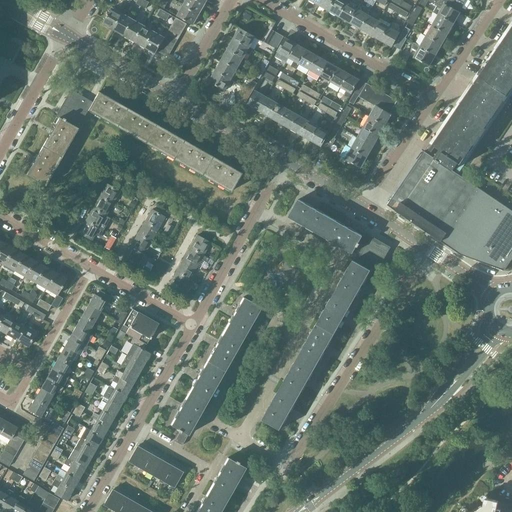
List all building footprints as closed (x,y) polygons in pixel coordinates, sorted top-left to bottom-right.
[(141,7),(145,9),(149,3),(144,0),(141,7)] [(159,7),(164,9),(168,3),(163,0),(159,7)] [(205,4),(197,0),(186,0),(183,6),(199,15),(205,4)] [(321,0),(318,5),(329,11),(335,0),(321,0)] [(335,0),(329,11),(339,17),(347,4),(340,0),(335,0)] [(425,0),(437,6),(440,2),(444,4),(445,4),(460,13),(466,0),(425,0)] [(412,7),(403,2),(401,6),(409,11),(412,7)] [(437,6),(433,12),(438,15),(454,24),(460,13),(445,4),(444,4),(440,2),(437,6)] [(347,4),(339,17),(350,23),(357,10),(347,4)] [(400,8),(391,4),(388,8),(397,13),(400,8)] [(199,15),(183,6),(177,17),(193,26),(199,15)] [(418,6),(413,14),(418,17),(422,9),(418,6)] [(103,24),(114,30),(123,14),(112,8),(103,24)] [(408,13),(400,8),(397,13),(406,18),(408,13)] [(157,16),(162,19),(165,12),(161,10),(157,16)] [(350,23),(360,29),(368,16),(357,10),(350,23)] [(165,12),(162,19),(166,21),(170,15),(165,12)] [(133,20),(123,14),(114,30),(124,36),(133,20)] [(418,17),(413,15),(408,23),(413,26),(418,17)] [(438,15),(433,25),(448,34),(454,24),(438,15)] [(360,29),(371,35),(378,21),(368,16),(360,29)] [(173,24),(183,30),(187,25),(176,19),(173,24)] [(124,36),(135,42),(144,26),(133,20),(124,36)] [(371,35),(381,41),(389,27),(378,21),(371,35)] [(173,24),(170,29),(180,35),(183,30),(173,24)] [(433,25),(426,36),(442,45),(448,34),(433,25)] [(135,42),(145,48),(154,32),(144,26),(135,42)] [(469,151),(511,88),(511,26),(427,153),(436,160),(436,161),(439,164),(440,163),(453,171),(458,163),(460,164),(459,164),(460,165),(469,151)] [(389,27),(381,41),(392,47),(399,33),(389,27)] [(406,28),(402,35),(406,37),(410,30),(406,28)] [(180,35),(170,29),(167,35),(178,41),(180,35)] [(255,38),(240,29),(234,39),(249,48),(255,38)] [(264,43),(272,47),(279,34),(271,30),(264,43)] [(165,38),(154,32),(145,48),(156,54),(157,51),(161,45),(164,40),(165,38)] [(284,37),(279,34),(272,47),(277,50),(284,37)] [(167,35),(165,38),(164,40),(175,46),(178,41),(167,35)] [(402,35),(395,47),(400,50),(407,38),(406,37),(402,35)] [(442,45),(426,36),(420,47),(436,56),(442,45)] [(234,39),(228,50),(243,59),(249,48),(234,39)] [(286,63),(289,58),(296,45),(286,39),(275,57),(286,63)] [(161,45),(172,51),(175,46),(164,40),(161,45)] [(161,45),(157,51),(168,57),(172,51),(161,45)] [(294,61),(291,66),(296,69),(299,64),(307,51),(296,45),(289,58),(294,61)] [(436,56),(420,47),(414,58),(430,66),(436,56)] [(243,59),(228,50),(222,60),(237,69),(243,59)] [(299,64),(309,70),(317,56),(307,51),(299,64)] [(309,70),(320,76),(328,62),(317,56),(309,70)] [(237,69),(222,60),(215,71),(231,80),(237,69)] [(260,68),(264,71),(269,62),(265,60),(260,68)] [(320,76),(330,82),(338,68),(328,62),(320,76)] [(267,71),(276,76),(279,71),(270,66),(267,71)] [(264,71),(260,68),(255,77),(260,80),(264,71)] [(330,82),(341,88),(349,74),(338,68),(330,82)] [(231,80),(215,71),(209,82),(225,91),(231,80)] [(263,77),(272,82),(275,78),(266,73),(263,77)] [(280,78),(288,83),(291,78),(282,73),(280,78)] [(349,74),(341,88),(352,94),(359,80),(349,74)] [(291,78),(288,83),(297,87),(299,83),(291,78)] [(276,84),(284,89),(287,85),(279,80),(276,84)] [(248,89),(252,92),(257,84),(253,81),(248,89)] [(366,84),(361,81),(354,94),(359,97),(366,84)] [(389,113),(396,101),(366,84),(359,97),(376,106),(389,113)] [(287,85),(284,89),(293,94),(296,90),(287,85)] [(301,90),(309,94),(312,90),(303,85),(301,90)] [(240,100),(246,103),(252,92),(248,89),(247,89),(240,100)] [(312,90),(309,94),(318,99),(320,95),(312,90)] [(78,129),(87,111),(92,103),(72,91),(57,117),(59,118),(62,120),(62,118),(65,120),(64,121),(78,129)] [(266,97),(256,91),(248,105),(259,111),(266,97)] [(116,127),(127,109),(98,92),(92,103),(87,111),(116,127)] [(297,96),(305,101),(308,97),(299,92),(297,96)] [(349,102),(354,105),(359,96),(354,94),(349,102)] [(259,111),(269,117),(277,103),(266,97),(259,111)] [(308,97),(305,101),(314,106),(317,101),(308,97)] [(322,101),(330,106),(333,102),(324,97),(322,101)] [(333,102),(330,106),(339,111),(341,107),(333,102)] [(269,117),(279,123),(287,109),(277,103),(269,117)] [(318,108),(326,113),(329,108),(320,104),(318,108)] [(342,115),(347,118),(352,109),(347,106),(342,115)] [(376,106),(370,117),(385,126),(392,115),(389,113),(376,106)] [(329,108),(326,113),(335,118),(338,113),(329,108)] [(145,144),(155,125),(127,109),(116,127),(145,144)] [(286,127),(290,129),(297,115),(287,109),(279,123),(278,125),(285,129),(284,129),(285,129),(286,127)] [(290,129),(300,135),(308,121),(297,115),(290,129)] [(347,118),(342,115),(337,124),(342,126),(347,118)] [(364,127),(379,136),(385,126),(370,117),(364,127)] [(61,158),(78,129),(64,121),(62,120),(59,118),(42,147),(61,158)] [(318,127),(308,121),(300,135),(311,141),(318,127)] [(173,160),(184,141),(155,125),(145,144),(173,160)] [(329,133),(318,127),(311,141),(321,147),(329,133)] [(379,136),(364,127),(358,138),(373,147),(379,136)] [(335,128),(330,136),(335,139),(339,130),(335,128)] [(324,147),(330,150),(336,140),(335,139),(330,136),(324,147)] [(373,147),(358,138),(352,148),(367,157),(373,147)] [(202,176),(212,157),(184,141),(173,160),(202,176)] [(45,186),(61,158),(42,147),(26,176),(45,186)] [(367,157),(352,148),(345,159),(361,168),(367,157)] [(458,175),(453,171),(440,163),(439,164),(436,161),(436,160),(427,153),(424,152),(424,151),(424,152),(391,200),(387,205),(460,254),(464,256),(466,257),(474,260),(476,260),(504,271),(511,259),(511,210),(477,188),(470,183),(459,175),(458,175)] [(230,192),(241,174),(212,157),(202,176),(230,192)] [(106,184),(99,197),(113,204),(120,192),(106,184)] [(99,197),(92,209),(106,216),(113,204),(99,197)] [(321,235),(330,218),(299,200),(289,217),(321,235)] [(92,209),(85,221),(99,228),(106,216),(92,209)] [(151,210),(145,222),(158,230),(165,218),(151,210)] [(363,236),(330,218),(321,235),(353,254),(354,253),(357,247),(358,247),(360,244),(359,243),(361,239),(363,236)] [(99,228),(85,221),(78,233),(92,241),(99,228)] [(145,222),(138,234),(151,242),(158,230),(145,222)] [(138,234),(131,247),(144,254),(151,242),(138,234)] [(111,236),(104,248),(109,250),(115,239),(116,239),(111,236)] [(190,248),(203,256),(210,243),(197,236),(190,248)] [(362,257),(358,263),(370,270),(374,264),(379,267),(389,248),(372,238),(369,243),(361,239),(359,243),(360,244),(358,247),(357,247),(354,253),(362,257)] [(0,246),(0,263),(4,265),(13,249),(2,243),(0,246)] [(144,254),(131,247),(124,259),(137,267),(144,254)] [(183,260),(196,268),(201,259),(206,262),(208,259),(203,256),(190,248),(183,260)] [(4,265),(14,271),(24,255),(13,249),(4,265)] [(14,271),(25,277),(34,261),(24,255),(14,271)] [(183,260),(176,272),(189,280),(196,268),(183,260)] [(25,277),(35,283),(45,267),(34,261),(25,277)] [(358,263),(353,261),(335,292),(353,302),(371,271),(370,270),(358,263)] [(35,283),(46,289),(55,273),(45,267),(35,283)] [(176,272),(169,284),(182,292),(186,286),(190,288),(194,282),(176,272)] [(55,273),(46,289),(57,295),(66,279),(55,273)] [(88,306),(100,312),(106,302),(109,297),(99,291),(96,296),(94,295),(88,306)] [(317,324),(335,334),(353,302),(335,292),(317,324)] [(3,298),(11,302),(13,297),(6,293),(3,298)] [(13,297),(11,302),(18,306),(21,301),(13,297)] [(260,308),(243,298),(225,329),(242,339),(260,308)] [(36,305),(48,312),(51,306),(40,300),(36,305)] [(26,312),(32,315),(35,310),(29,306),(26,312)] [(82,316),(94,323),(100,312),(88,306),(82,316)] [(35,310),(32,315),(43,321),(46,316),(35,310)] [(116,320),(121,323),(126,314),(121,310),(116,320)] [(158,325),(137,313),(132,310),(129,314),(123,326),(128,329),(125,334),(133,338),(146,345),(158,325)] [(0,320),(0,331),(6,335),(13,322),(3,316),(0,320)] [(88,333),(94,323),(82,316),(76,326),(88,333)] [(6,335),(17,341),(24,328),(13,322),(6,335)] [(335,334),(317,324),(299,356),(317,366),(335,334)] [(86,346),(92,336),(88,333),(76,326),(70,337),(82,344),(86,346)] [(24,328),(17,341),(28,347),(35,334),(24,328)] [(242,339),(225,329),(206,362),(224,371),(242,339)] [(84,352),(87,347),(86,346),(82,344),(70,337),(64,347),(76,354),(79,349),(84,352)] [(133,345),(126,355),(132,358),(144,365),(150,354),(143,351),(146,345),(133,338),(130,343),(133,345)] [(111,346),(108,351),(115,355),(117,350),(111,346)] [(64,347),(58,358),(70,365),(76,354),(64,347)] [(126,355),(120,366),(126,369),(138,376),(144,365),(132,358),(126,355)] [(316,366),(299,356),(280,388),(298,398),(316,366)] [(58,358),(52,368),(64,375),(70,365),(58,358)] [(106,371),(108,366),(101,362),(99,367),(106,371)] [(224,371),(206,362),(188,394),(206,403),(224,371)] [(96,372),(103,376),(106,371),(99,367),(96,372)] [(52,368),(46,379),(58,385),(63,388),(69,378),(64,375),(52,368)] [(123,374),(118,371),(115,376),(132,386),(138,376),(126,369),(123,374)] [(115,376),(112,381),(117,384),(114,389),(114,390),(126,396),(132,386),(115,376)] [(46,379),(40,389),(52,396),(58,385),(46,379)] [(94,392),(96,387),(90,383),(87,388),(94,392)] [(120,407),(126,396),(114,390),(114,389),(109,387),(109,386),(103,397),(108,400),(120,407)] [(84,393),(91,396),(94,392),(87,388),(84,393)] [(298,398),(280,388),(262,420),(280,430),(298,398)] [(40,390),(37,395),(34,399),(46,406),(52,396),(40,389),(40,390)] [(206,403),(188,394),(170,426),(177,430),(177,431),(180,433),(180,431),(188,436),(206,403)] [(114,417),(120,407),(108,400),(103,397),(98,408),(102,410),(114,417)] [(44,419),(48,412),(44,410),(46,406),(34,399),(28,410),(40,417),(44,419)] [(75,409),(82,413),(84,408),(78,404),(75,409)] [(75,409),(73,413),(79,417),(82,413),(75,409)] [(108,428),(114,417),(102,410),(99,416),(94,413),(91,418),(96,421),(108,428)] [(96,421),(90,431),(102,438),(108,428),(96,421)] [(10,440),(13,435),(17,428),(6,422),(0,432),(0,440),(7,444),(9,440),(10,440)] [(52,423),(49,428),(60,434),(63,429),(52,423)] [(74,430),(68,426),(65,431),(71,434),(74,430)] [(57,440),(60,434),(49,428),(46,433),(57,440)] [(80,439),(84,442),(96,449),(102,438),(90,431),(86,429),(80,439)] [(68,438),(69,439),(71,434),(65,431),(62,435),(68,438)] [(180,431),(180,433),(174,442),(182,446),(188,436),(180,431)] [(54,445),(57,440),(46,433),(43,439),(54,445)] [(24,441),(13,435),(10,440),(21,446),(24,441)] [(65,444),(68,438),(62,435),(59,441),(65,444)] [(51,450),(54,445),(43,439),(40,444),(51,450)] [(84,442),(80,439),(74,450),(90,459),(96,449),(84,442)] [(10,440),(9,440),(7,444),(7,445),(18,451),(21,446),(10,440)] [(48,455),(51,450),(40,444),(37,449),(48,455)] [(15,456),(18,451),(7,445),(4,450),(15,456)] [(53,451),(60,455),(62,450),(56,447),(53,451)] [(142,471),(174,488),(183,473),(137,447),(129,460),(133,463),(132,465),(143,471),(142,471)] [(45,460),(48,455),(37,449),(34,454),(45,460)] [(15,456),(4,450),(1,455),(12,462),(15,456)] [(90,459),(74,450),(68,460),(84,469),(90,459)] [(50,456),(57,460),(60,455),(53,451),(50,456)] [(42,466),(45,460),(34,454),(31,459),(42,466)] [(0,462),(9,467),(12,462),(1,455),(0,456),(0,462)] [(235,462),(227,458),(209,490),(227,500),(245,468),(238,464),(238,463),(235,461),(235,462)] [(42,466),(31,459),(28,465),(39,471),(42,466)] [(68,460),(66,459),(63,464),(69,468),(66,473),(78,480),(84,469),(68,460)] [(39,471),(28,465),(25,470),(36,476),(39,471)] [(50,471),(44,468),(41,472),(48,476),(50,471)] [(36,476),(25,470),(22,475),(33,481),(36,476)] [(48,476),(41,472),(39,477),(45,481),(48,476)] [(57,474),(54,480),(60,483),(72,490),(78,480),(66,473),(64,478),(57,474)] [(60,483),(54,480),(51,485),(58,488),(54,494),(66,501),(72,490),(60,483)] [(16,501),(10,497),(13,492),(9,489),(6,495),(0,505),(0,508),(3,510),(1,511),(10,511),(16,501)] [(107,508),(114,511),(150,511),(112,490),(104,504),(108,506),(107,508)] [(219,511),(227,500),(209,490),(196,511),(219,511)] [(59,500),(48,493),(45,498),(56,505),(59,500)] [(23,511),(27,507),(26,507),(29,502),(19,496),(16,501),(10,511),(23,511)] [(56,505),(45,498),(43,503),(54,509),(56,505)] [(495,511),(498,502),(485,498),(483,507),(473,511),(465,511),(464,511),(463,511),(495,511)] [(37,511),(40,508),(29,502),(27,507),(23,511),(37,511)] [(52,511),(54,509),(43,503),(40,508),(46,511),(52,511)]
